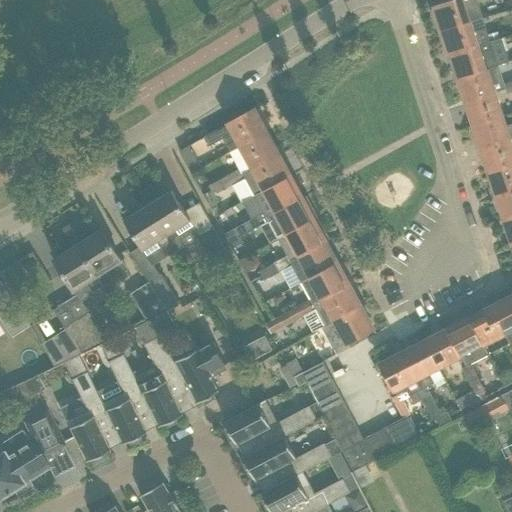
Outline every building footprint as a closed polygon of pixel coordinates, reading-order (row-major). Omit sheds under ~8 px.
[(434,17),(438,32),(481,18),(475,0),(441,0),(443,4),(436,7),(438,15),(434,17)] [(473,21),(438,32),(444,48),(449,46),(451,54),(489,41),(487,34),(485,28),(477,31),(473,21)] [(506,42),(511,39),(511,28),(500,33),(501,37),(504,36),(506,42)] [(497,31),(487,34),(489,41),(499,38),(497,31)] [(459,78),(498,65),(489,41),(451,54),(459,78)] [(501,83),(503,83),(498,65),(459,78),(467,101),(496,91),(503,89),(501,83)] [(511,79),(503,83),(507,93),(511,91),(511,79)] [(496,91),(467,101),(474,124),(472,125),(471,126),(504,115),(496,91)] [(241,146),(266,132),(254,109),(204,137),(209,145),(221,138),(229,152),(241,146)] [(511,123),(507,125),(504,115),(471,126),(470,128),(474,139),(477,141),(479,140),(482,148),(511,138),(511,123)] [(253,167),(278,154),(266,132),(241,146),(229,152),(238,169),(240,169),(242,173),(253,167)] [(511,139),(511,138),(482,148),(490,172),(511,164),(511,139)] [(253,195),(290,176),(278,154),(253,167),(242,173),(240,169),(238,169),(227,176),(229,180),(227,181),(230,186),(244,178),(253,195)] [(511,164),(490,172),(497,196),(511,190),(511,164)] [(227,181),(229,180),(227,176),(209,186),(212,191),(215,189),(217,193),(230,186),(227,181)] [(266,217),(301,197),(290,176),(253,195),(263,212),(266,217)] [(191,220),(183,207),(172,190),(163,195),(162,192),(146,202),(177,251),(183,247),(180,235),(194,226),(191,220)] [(511,190),(497,196),(505,218),(511,216),(511,190)] [(251,218),(248,220),(251,225),(253,224),(255,228),(262,224),(271,240),(277,237),(278,238),(317,217),(309,202),(305,204),(302,197),(266,217),(263,212),(251,218)] [(132,215),(124,220),(140,246),(146,256),(161,247),(167,257),(177,251),(146,202),(130,212),(132,215)] [(323,232),(325,231),(317,217),(278,238),(287,255),(274,262),(276,267),(274,268),(277,273),(291,265),(292,265),(289,260),(327,240),(323,232)] [(248,220),(235,227),(240,236),(255,228),(253,224),(251,225),(248,220)] [(216,269),(231,261),(213,228),(197,236),(216,269)] [(104,286),(128,270),(102,230),(79,245),(104,286)] [(325,241),(327,240),(289,260),(292,265),(291,265),(301,282),(337,263),(325,241)] [(80,301),(104,286),(79,245),(54,260),(76,294),(80,301)] [(246,273),(255,268),(248,255),(239,260),(246,273)] [(274,268),(276,267),(274,262),(259,271),(264,280),(277,273),(274,268)] [(313,304),(349,285),(337,263),(301,282),(310,300),(311,299),(313,304)] [(161,274),(148,281),(167,311),(180,304),(161,274)] [(0,309),(14,301),(0,279),(0,309)] [(147,321),(167,311),(148,281),(129,294),(147,321)] [(324,326),(360,306),(349,285),(313,304),(311,299),(310,300),(296,308),(298,312),(300,311),(303,317),(315,310),(324,326)] [(511,296),(490,308),(509,345),(506,346),(511,358),(511,296)] [(333,350),(373,329),(360,306),(324,326),(321,328),(333,350)] [(300,311),(298,312),(296,308),(266,324),(268,328),(285,319),(288,325),(303,317),(300,311)] [(506,346),(509,345),(490,308),(467,320),(486,356),(505,346),(506,346)] [(107,340),(88,310),(62,327),(63,329),(41,343),(52,367),(63,362),(78,355),(107,340)] [(271,334),(288,325),(285,319),(268,328),(271,334)] [(471,363),(486,356),(467,320),(445,331),(460,359),(462,357),(467,366),(471,364),(471,363)] [(438,370),(460,359),(445,331),(424,342),(438,370)] [(148,408),(147,408),(156,427),(163,423),(165,427),(176,421),(174,418),(181,415),(172,396),(178,393),(183,390),(187,389),(172,361),(159,336),(142,344),(157,375),(137,384),(136,385),(148,408)] [(212,340),(172,361),(187,389),(194,402),(195,403),(201,400),(203,404),(214,398),(212,394),(219,391),(209,373),(225,365),(212,340)] [(254,341),(244,347),(251,360),(261,355),(254,341)] [(429,374),(438,370),(424,342),(401,353),(420,390),(416,392),(420,401),(422,400),(425,406),(428,405),(426,403),(433,399),(426,386),(433,383),(429,374)] [(401,353),(381,364),(394,389),(400,400),(409,395),(414,404),(420,401),(416,392),(420,390),(401,353)] [(136,414),(147,408),(148,408),(136,385),(137,384),(122,354),(107,362),(121,392),(101,402),(112,425),(111,426),(121,444),(127,441),(129,445),(140,439),(138,435),(145,432),(136,414)] [(100,431),(111,426),(112,425),(101,402),(78,355),(63,362),(71,379),(70,379),(85,410),(64,420),(85,462),(91,459),(93,462),(104,457),(103,453),(109,450),(100,431)] [(296,358),(286,363),(294,377),(301,373),(304,372),(296,358)] [(301,373),(294,377),(299,386),(306,382),(307,383),(328,371),(323,362),(304,372),(301,373)] [(472,382),(479,378),(471,364),(467,366),(462,368),(469,381),(471,380),(472,382)] [(312,392),(333,381),(328,371),(307,383),(312,392)] [(488,396),(486,393),(479,378),(472,382),(471,380),(469,381),(477,397),(479,396),(480,399),(488,396)] [(30,396),(23,381),(0,392),(0,395),(6,407),(30,396)] [(317,402),(338,391),(333,381),(312,392),(317,402)] [(194,402),(187,389),(183,390),(178,393),(185,406),(194,402)] [(322,413),(344,401),(338,391),(317,402),(322,413)] [(428,405),(425,406),(432,419),(436,417),(441,414),(433,399),(426,403),(428,405)] [(310,405),(277,422),(265,400),(224,421),(228,428),(224,430),(230,440),(233,438),(237,445),(255,436),(261,447),(262,447),(284,436),(285,436),(317,419),(324,415),(322,413),(317,402),(310,406),(310,405)] [(327,422),(349,410),(344,401),(322,413),(324,415),(327,422)] [(479,405),(462,413),(470,429),(486,420),(485,418),(479,405)] [(332,432),(354,420),(349,410),(327,422),(332,432)] [(63,444),(46,411),(24,421),(33,440),(6,457),(3,452),(0,453),(0,497),(1,496),(13,489),(16,493),(30,484),(27,480),(48,467),(41,455),(63,444)] [(441,414),(436,417),(440,426),(451,420),(447,411),(441,414)] [(454,442),(448,430),(465,421),(462,414),(451,420),(440,426),(422,435),(431,454),(454,442)] [(401,418),(392,423),(403,444),(418,437),(407,415),(403,418),(401,418)] [(337,441),(359,430),(354,420),(332,432),(336,438),(337,441)] [(392,423),(382,428),(393,450),(403,444),(392,423)] [(362,440),(342,451),(353,471),(364,465),(393,450),(382,428),(363,438),(363,439),(362,440)] [(362,440),(363,439),(363,438),(359,430),(337,441),(342,451),(362,440)] [(296,458),(285,436),(284,436),(262,447),(261,447),(243,457),(246,463),(243,465),(248,476),(252,474),(256,481),(274,471),(280,482),(280,483),(296,475),(332,457),(325,444),(325,443),(296,458)] [(336,438),(325,444),(332,457),(340,452),(342,451),(337,441),(336,438)] [(353,471),(352,471),(360,487),(361,487),(372,482),(364,465),(353,471)] [(302,486),(296,475),(280,483),(280,482),(261,492),(265,499),(261,501),(267,511),(271,509),(271,511),(281,511),(293,506),(295,511),(312,511),(328,503),(350,492),(343,478),(314,493),(309,483),(302,486)] [(181,511),(164,482),(157,486),(155,482),(145,488),(147,492),(140,495),(149,511),(181,511)] [(511,511),(511,497),(503,501),(508,511),(511,511)] [(328,503),(312,511),(329,511),(332,511),(328,503)]
